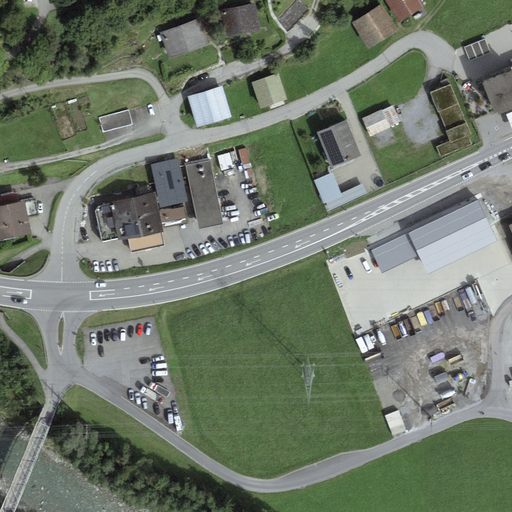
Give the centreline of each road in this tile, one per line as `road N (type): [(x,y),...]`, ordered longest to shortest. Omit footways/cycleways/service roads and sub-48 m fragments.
road 1 (residential): [(60,297),(65,210),(93,173),(313,101),(415,40),(428,40),(459,63),(503,152)]
road 2 (residential): [(497,407),(310,479),(250,484),(60,365)]
road 3 (primary): [(60,297),(154,290),(250,264),(503,152)]
road 4 (track): [(172,126),(0,172)]
road 5 (residential): [(10,511),(50,415),(60,365)]
